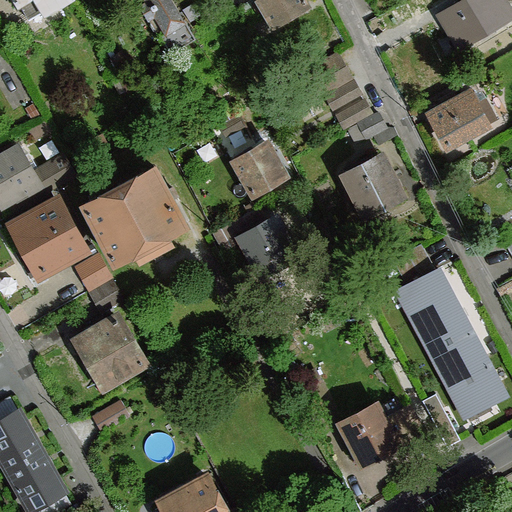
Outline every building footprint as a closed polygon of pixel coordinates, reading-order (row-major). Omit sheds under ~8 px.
[(13,0),(18,8),(21,7),(28,18),(42,10),(46,14),(69,0),(13,0)] [(148,0),(150,1),(144,4),(171,53),(195,39),(192,34),(172,0),(148,0)] [(306,0),(261,0),(274,23),(308,4),(306,0)] [(511,14),(502,0),(467,0),(443,15),(460,44),(511,14)] [(353,79),(339,54),(313,68),(315,72),(325,89),(328,94),(353,79)] [(120,59),(113,63),(121,77),(128,72),(130,70),(123,60),(120,59)] [(121,77),(113,63),(104,69),(112,81),(121,77)] [(325,89),(315,72),(304,79),(313,96),(325,89)] [(354,81),(328,95),(335,108),(362,94),(354,81)] [(470,91),(433,112),(450,144),(488,124),(477,103),(470,91)] [(487,98),(477,103),(488,124),(498,118),(487,98)] [(371,111),(365,100),(339,114),(346,127),(372,113),(371,111)] [(234,103),(217,114),(222,122),(239,113),(234,103)] [(386,127),(379,112),(359,123),(367,138),(374,134),(386,127)] [(242,127),(236,117),(218,127),(224,137),(242,127)] [(53,129),(48,120),(30,130),(35,139),(53,129)] [(394,128),(386,127),(374,134),(379,143),(397,133),(394,128)] [(284,173),(267,143),(236,161),(253,191),(284,173)] [(16,149),(0,157),(0,204),(7,201),(9,205),(22,198),(39,189),(33,177),(16,149)] [(374,154),(345,170),(366,210),(400,192),(383,159),(377,161),(374,154)] [(22,198),(26,206),(30,203),(52,191),(63,184),(78,175),(66,155),(36,172),(33,177),(39,189),(22,198)] [(155,167),(86,203),(116,259),(135,249),(142,262),(173,246),(166,232),(185,222),(155,167)] [(37,214),(58,203),(52,191),(30,203),(37,214)] [(37,214),(30,203),(26,206),(14,213),(19,224),(37,214)] [(37,214),(19,224),(43,268),(70,253),(82,247),(58,203),(37,214)] [(262,217),(257,207),(229,224),(235,233),(262,217)] [(276,220),(244,237),(263,269),(294,251),(276,220)] [(226,224),(213,232),(223,251),(237,243),(226,224)] [(408,285),(436,270),(422,243),(394,259),(408,285)] [(113,276),(100,253),(77,267),(90,290),(111,278),(113,276)] [(488,360),(439,269),(436,270),(408,285),(400,289),(417,321),(438,309),(447,325),(433,333),(457,377),(488,360)] [(149,292),(140,274),(120,283),(127,296),(131,294),(134,300),(149,292)] [(103,312),(124,300),(111,278),(90,290),(103,312)] [(511,290),(511,280),(498,288),(502,296),(511,290)] [(461,418),(475,411),(457,377),(433,333),(447,325),(438,309),(417,321),(400,289),(394,292),(461,418)] [(118,317),(82,338),(108,381),(143,360),(118,317)] [(506,394),(488,360),(457,377),(475,411),(506,394)] [(298,391),(310,384),(319,380),(314,371),(294,382),(298,391)] [(321,404),(310,384),(298,391),(309,410),(321,404)] [(35,511),(73,490),(15,393),(0,401),(0,461),(29,511),(35,511)] [(449,415),(437,393),(424,400),(436,422),(449,415)] [(130,414),(122,399),(97,415),(105,429),(130,414)] [(378,406),(345,424),(363,457),(396,439),(385,418),(378,406)] [(408,406),(385,418),(396,439),(400,446),(423,434),(408,406)] [(461,439),(449,415),(436,422),(448,446),(461,439)] [(207,474),(163,499),(166,503),(170,511),(224,511),(227,510),(207,474)] [(170,511),(166,503),(156,508),(158,511),(170,511)]
